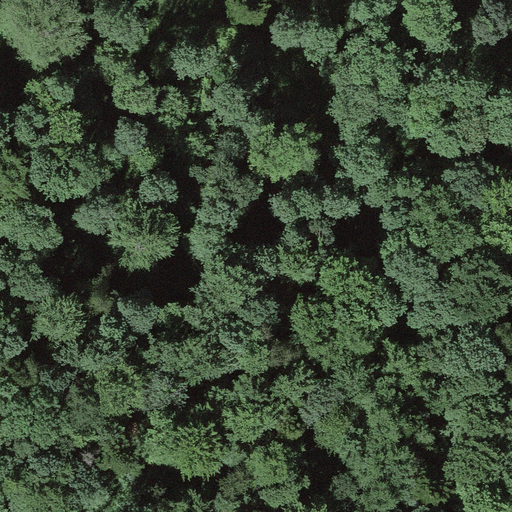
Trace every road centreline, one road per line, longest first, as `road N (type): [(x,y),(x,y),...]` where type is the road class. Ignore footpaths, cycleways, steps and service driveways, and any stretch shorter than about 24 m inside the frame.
road 1 (track): [(0,45),(40,86),(114,130),(181,153),(511,185)]
road 2 (track): [(0,436),(138,462),(356,478),(463,511)]
